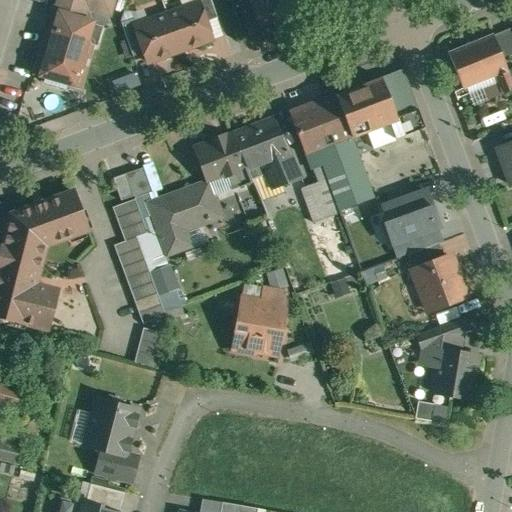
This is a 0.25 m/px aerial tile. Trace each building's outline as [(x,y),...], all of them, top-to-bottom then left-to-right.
[(59,0),(58,5),(53,8),(56,14),(51,30),(49,29),(47,39),(48,40),(47,42),(42,46),(45,51),(44,53),(43,53),(37,73),(46,76),(44,81),(69,88),(71,83),(80,85),(85,67),(84,66),(86,56),(88,57),(92,44),(98,46),(104,26),(103,26),(107,13),(110,13),(114,0),(59,0)] [(217,17),(211,0),(197,0),(199,2),(206,21),(217,17)] [(294,14),(289,0),(251,0),(260,27),(294,14)] [(199,2),(167,13),(180,50),(212,38),(206,21),(199,2)] [(136,24),(135,24),(145,52),(148,61),(180,50),(167,13),(136,24)] [(145,52),(135,24),(136,24),(133,18),(121,22),(133,56),(145,52)] [(493,34),(449,52),(463,88),(495,75),(508,70),(493,34)] [(403,69),(290,112),(311,169),(314,168),(322,165),(339,210),(374,197),(352,136),(390,122),(396,137),(424,127),(403,69)] [(511,80),(509,73),(508,70),(495,75),(503,94),(511,89),(511,80)] [(274,119),(235,134),(235,132),(233,133),(233,134),(247,168),(264,161),(267,168),(265,169),(271,184),(280,180),(282,186),(303,178),(290,151),(274,117),(273,117),(274,119)] [(225,135),(212,140),(212,141),(196,148),(208,181),(225,174),(226,175),(235,171),(241,186),(252,182),(238,148),(237,149),(232,135),(233,134),(233,133),(225,136),(225,135)] [(511,143),(498,149),(511,184),(511,143)] [(322,165),(314,168),(319,181),(302,188),(315,222),(340,213),(339,210),(322,165)] [(144,167),(126,173),(134,196),(135,198),(153,191),(144,167)] [(126,173),(113,178),(121,200),(134,196),(126,173)] [(209,182),(150,203),(168,253),(192,245),(191,243),(190,244),(184,229),(221,216),(209,182)] [(268,214),(256,186),(247,190),(251,200),(244,202),(250,221),(268,214)] [(74,191),(11,214),(0,258),(0,316),(48,329),(58,290),(35,284),(46,245),(88,230),(74,191)] [(426,192),(383,208),(387,220),(383,221),(392,243),(436,227),(439,226),(426,192)] [(135,199),(113,207),(125,241),(137,237),(148,233),(135,199)] [(441,242),(436,227),(392,243),(397,258),(407,254),(439,243),(441,242)] [(207,228),(194,230),(196,244),(209,242),(207,228)] [(166,315),(137,237),(125,241),(114,245),(143,324),(166,315)] [(439,243),(407,254),(413,270),(445,258),(439,243)] [(445,258),(413,270),(428,311),(466,297),(451,256),(445,258)] [(177,289),(169,266),(152,272),(160,295),(177,289)] [(281,268),(266,273),(271,288),(286,283),(281,268)] [(345,278),(330,283),(335,298),(350,293),(345,278)] [(268,288),(266,300),(258,299),(257,301),(243,299),(236,334),(238,334),(242,339),(241,346),(243,347),(246,351),(253,353),(258,350),(277,354),(286,304),(282,291),(268,288)] [(466,318),(418,336),(423,349),(426,348),(435,349),(435,348),(460,352),(464,334),(471,331),(466,318)] [(167,333),(144,328),(135,362),(158,368),(167,333)] [(309,343),(287,350),(291,362),(313,355),(309,343)] [(460,352),(435,348),(435,349),(432,367),(439,368),(435,391),(434,391),(434,393),(470,399),(471,398),(470,397),(477,357),(478,357),(478,355),(460,352)] [(22,386),(0,379),(0,406),(15,410),(22,386)] [(124,401),(111,398),(109,403),(97,400),(85,445),(103,449),(126,455),(126,454),(138,410),(122,406),(124,401)] [(422,401),(418,418),(447,424),(450,407),(422,401)] [(22,446),(0,440),(0,459),(18,464),(22,446)] [(126,455),(103,449),(97,473),(132,482),(138,457),(126,454),(126,455)] [(120,511),(126,492),(91,483),(86,503),(101,507),(101,509),(112,511),(120,511)] [(86,503),(78,501),(75,511),(112,511),(101,509),(101,507),(86,503)] [(257,511),(258,510),(222,502),(220,511),(257,511)]
